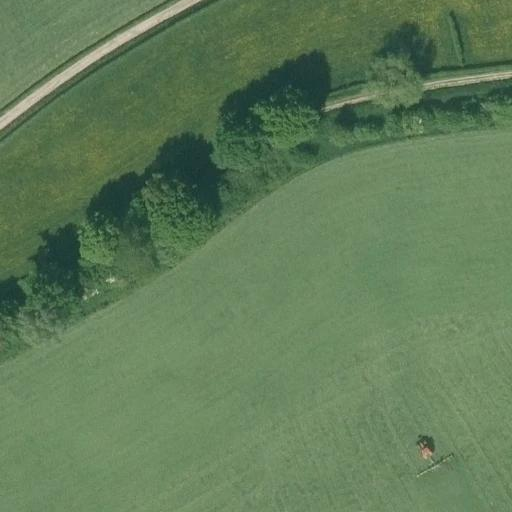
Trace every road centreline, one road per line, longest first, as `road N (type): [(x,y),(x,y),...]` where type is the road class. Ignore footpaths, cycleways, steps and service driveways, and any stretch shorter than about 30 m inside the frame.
road 1 (track): [(0,305),(125,238),(236,152),(320,109),(511,74)]
road 2 (track): [(0,124),(192,0)]
